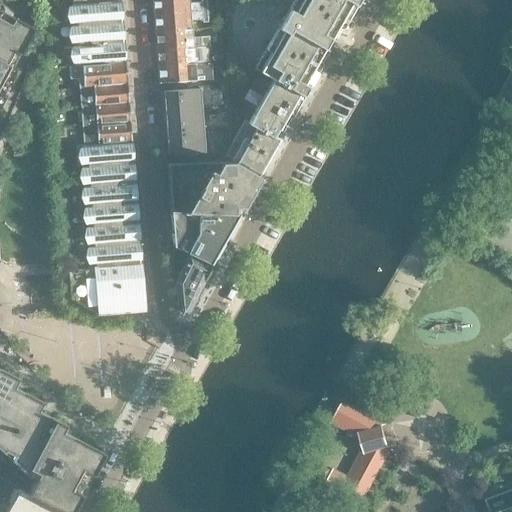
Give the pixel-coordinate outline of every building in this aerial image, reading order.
[(122,21),(121,1),(120,0),(72,0),(74,24),(122,21)] [(206,11),(206,2),(202,3),(201,2),(189,3),(188,0),(152,0),(154,14),(206,11)] [(335,40),(358,0),(292,0),(253,69),(273,79),(303,97),(329,52),(324,49),(330,38),(335,40)] [(19,54),(33,29),(33,28),(30,26),(0,10),(0,60),(6,64),(12,67),(18,54),(19,54)] [(191,21),(202,20),(202,21),(207,21),(206,11),(154,14),(155,31),(191,29),(191,21)] [(54,26),(53,17),(45,18),(46,27),(54,26)] [(124,41),(122,21),(74,24),(76,44),(124,41)] [(209,45),(208,37),(204,37),(192,38),(191,29),(155,31),(156,48),(209,45)] [(56,54),(54,37),(47,38),(48,55),(56,54)] [(125,61),(124,41),(76,44),(77,64),(125,61)] [(194,63),(193,55),(210,54),(209,45),(156,48),(158,65),(194,63)] [(18,70),(12,67),(6,64),(0,60),(0,92),(4,94),(8,85),(9,86),(18,70)] [(127,81),(125,61),(77,64),(79,84),(127,81)] [(210,63),(194,63),(158,65),(159,83),(211,79),(210,63)] [(283,132),(289,121),(303,97),(273,79),(249,121),(244,120),(224,156),(233,161),(235,161),(258,176),(279,139),(274,136),(278,129),(283,132)] [(128,101),(127,81),(79,84),(80,105),(128,101)] [(201,109),(200,88),(160,91),(161,113),(201,109)] [(130,121),(128,101),(80,105),(82,125),(130,121)] [(203,130),(201,109),(161,113),(163,133),(203,130)] [(131,141),(130,121),(82,125),(83,145),(131,141)] [(205,152),(203,130),(163,133),(165,155),(205,152)] [(133,161),(132,141),(131,141),(83,145),(85,165),(133,161)] [(65,176),(64,158),(56,159),(58,176),(65,176)] [(135,182),(133,161),(85,165),(87,185),(135,182)] [(244,206),(259,179),(257,178),(258,176),(235,161),(233,161),(165,163),(169,210),(237,213),(237,212),(236,212),(236,207),(240,207),(242,205),(244,206)] [(136,202),(135,182),(87,185),(88,206),(136,202)] [(68,215),(67,198),(59,199),(61,216),(68,215)] [(138,222),(136,202),(88,206),(90,226),(138,222)] [(209,263),(237,213),(169,210),(172,245),(173,245),(188,253),(209,263)] [(139,242),(138,222),(90,226),(91,246),(139,242)] [(71,255),(70,238),(62,239),(64,256),(71,255)] [(141,262),(139,242),(91,246),(93,266),(118,264),(141,262)] [(188,313),(203,280),(204,280),(211,264),(209,263),(188,253),(174,282),(177,308),(188,313)] [(144,311),(141,262),(118,264),(122,312),(144,311)] [(122,312),(118,264),(93,266),(96,314),(122,312)] [(96,314),(93,266),(65,268),(68,299),(96,314)] [(0,398),(8,384),(12,377),(17,379),(19,380),(19,379),(0,368),(0,398)] [(0,448),(7,456),(32,407),(36,400),(41,403),(43,404),(43,403),(13,386),(17,379),(12,377),(8,384),(0,398),(0,448)] [(39,474),(61,431),(64,426),(66,427),(67,426),(37,410),(41,403),(36,400),(32,407),(7,456),(27,475),(29,469),(39,474)] [(357,509),(389,449),(381,422),(342,401),(332,419),(358,432),(364,453),(350,478),(333,468),(321,490),(357,509)] [(70,488),(80,469),(88,473),(100,451),(61,431),(39,474),(30,493),(66,511),(67,511),(78,492),(70,488)] [(318,487),(328,470),(311,460),(301,478),(318,487)] [(0,511),(59,511),(17,488),(17,487),(0,477),(0,511)] [(275,511),(285,511),(294,495),(284,489),(272,510),(275,511)] [(511,490),(486,499),(490,511),(498,511),(511,507),(511,490)]
